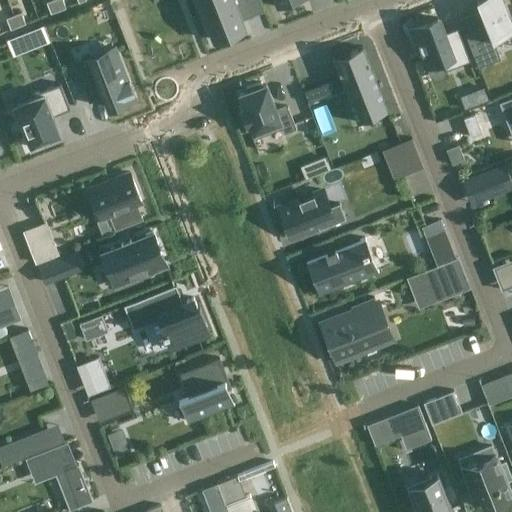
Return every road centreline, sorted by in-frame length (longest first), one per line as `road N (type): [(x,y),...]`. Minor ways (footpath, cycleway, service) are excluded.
road 1 (residential): [(373,8),(507,354),(358,411)]
road 2 (residential): [(0,210),(113,505),(259,450)]
road 3 (residential): [(373,8),(218,69),(149,134),(0,191)]
